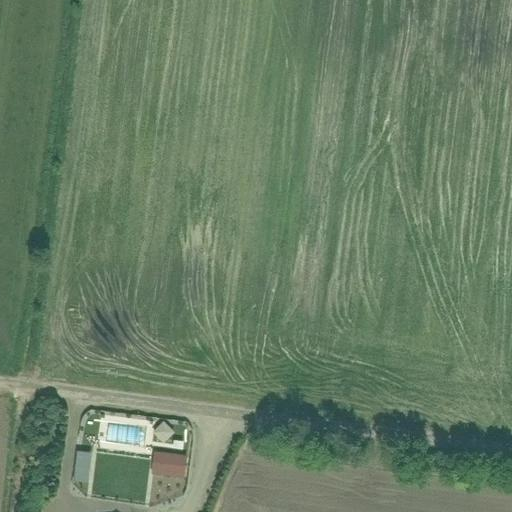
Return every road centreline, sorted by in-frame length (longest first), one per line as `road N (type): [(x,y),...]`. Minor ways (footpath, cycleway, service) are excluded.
road 1 (track): [(511,449),(0,382)]
road 2 (track): [(80,393),(70,497),(142,511)]
